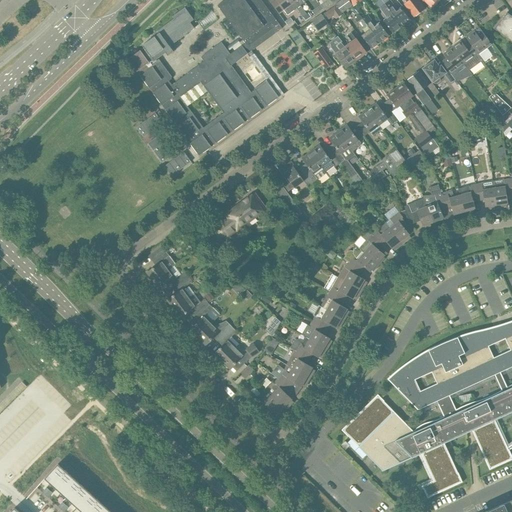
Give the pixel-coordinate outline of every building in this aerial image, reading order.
[(224,0),(217,5),(245,43),(251,51),(282,28),(261,0),(224,0)] [(296,9),(290,0),(268,0),(279,13),(283,10),(287,15),(296,9)] [(305,2),(303,0),(290,0),(296,9),(305,2)] [(332,2),(330,0),(327,0),(321,5),(323,8),(332,2)] [(342,13),(352,6),(347,0),(340,0),(335,4),(342,13)] [(393,33),(401,27),(383,4),(383,5),(379,0),(378,0),(377,1),(377,4),(386,18),(383,20),(393,33)] [(379,0),(383,5),(383,4),(401,27),(410,20),(401,7),(397,10),(389,0),(379,0)] [(408,0),(404,3),(408,9),(414,17),(425,9),(419,1),(418,0),(408,0)] [(424,0),(424,1),(432,9),(440,0),(424,0)] [(337,8),(336,5),(323,13),(328,20),(334,16),(336,18),(342,14),(337,8)] [(144,48),(128,59),(140,76),(199,156),(283,94),(271,77),(253,89),(254,91),(251,93),(231,65),(247,54),(250,58),(254,55),(251,51),(245,43),(231,54),(221,42),(201,57),(204,61),(172,85),(169,81),(172,78),(157,58),(165,52),(167,55),(173,51),(169,46),(194,27),(189,22),(193,19),(184,7),(172,16),(173,18),(157,30),(158,32),(141,45),(144,48)] [(511,16),(507,12),(494,29),(511,42),(511,16)] [(308,13),(302,17),(305,21),(311,17),(308,13)] [(327,24),(320,14),(311,20),(318,30),(327,24)] [(360,14),(359,15),(380,42),(389,36),(379,23),(375,26),(367,15),(365,16),(360,14)] [(380,42),(359,15),(356,17),(357,18),(355,20),(357,22),(365,33),(362,35),(371,49),(380,42)] [(474,31),(466,37),(469,42),(478,55),(483,60),(491,54),(487,48),(492,45),(488,40),(482,32),(478,35),(474,31)] [(345,47),(355,61),(366,52),(356,38),(355,39),(350,33),(347,36),(351,42),(345,47)] [(333,46),(331,48),(335,54),(345,68),(355,61),(345,47),(340,40),(333,46)] [(461,41),(452,47),(469,70),(470,70),(483,60),(478,55),(469,42),(464,45),(461,41)] [(446,58),(442,61),(444,64),(448,69),(451,74),(456,80),(460,77),(461,79),(471,72),(470,70),(469,70),(452,47),(443,54),(446,58)] [(333,63),(322,49),(314,54),(323,65),(325,69),(333,63)] [(439,77),(444,74),(451,83),(456,80),(451,74),(444,64),(439,67),(434,60),(423,69),(429,77),(432,80),(433,82),(433,81),(434,83),(437,83),(440,80),(440,78),(439,77)] [(428,85),(419,72),(408,80),(418,93),(416,94),(424,105),(431,100),(423,89),(428,85)] [(404,83),(394,90),(398,94),(400,93),(403,97),(402,98),(413,112),(415,115),(421,110),(420,107),(416,102),(414,103),(410,98),(413,96),(404,83)] [(398,94),(394,90),(387,95),(396,108),(400,105),(404,111),(402,112),(406,117),(413,112),(402,98),(403,97),(400,93),(398,94)] [(491,101),(501,116),(510,109),(501,95),(491,101)] [(431,100),(425,104),(427,107),(432,114),(438,110),(433,103),(431,100)] [(376,103),(368,109),(380,125),(388,119),(376,103)] [(379,125),(380,125),(368,109),(359,116),(370,132),(373,136),(382,129),(379,125)] [(435,129),(421,110),(415,115),(429,134),(435,129)] [(156,113),(136,128),(143,137),(163,123),(159,117),(156,114),(156,113)] [(441,150),(413,113),(409,116),(422,133),(415,139),(427,155),(433,151),(436,154),(441,150)] [(398,120),(394,116),(389,120),(393,124),(398,120)] [(511,129),(511,128),(511,118),(507,124),(505,122),(502,125),(503,132),(509,126),(511,129)] [(338,131),(353,151),(360,146),(360,143),(347,125),(338,131)] [(485,130),(473,139),(475,148),(487,146),(485,130)] [(340,163),(359,187),(365,183),(348,161),(355,155),(353,152),(353,151),(338,131),(329,138),(334,145),(330,148),(340,163)] [(158,136),(148,143),(162,163),(172,156),(158,136)] [(340,163),(330,148),(325,152),(319,145),(311,151),(326,172),(334,165),(335,167),(340,163)] [(390,172),(402,163),(406,160),(397,148),(381,159),(390,172)] [(311,151),(302,158),(307,165),(302,169),(310,179),(313,183),(326,173),(325,172),(326,172),(311,151)] [(184,152),(164,166),(171,176),(191,162),(184,152)] [(406,168),(417,160),(413,155),(412,156),(406,160),(402,163),(406,168)] [(373,177),(382,170),(386,167),(383,162),(369,172),(373,177)] [(304,181),(290,163),(280,171),(280,170),(279,171),(288,183),(283,186),(279,182),(272,187),(293,215),(300,210),(287,192),(294,187),(294,188),(304,181)] [(365,183),(359,187),(363,192),(386,175),(382,170),(373,177),(365,183)] [(498,205),(507,203),(506,193),(511,192),(511,187),(511,178),(494,181),(498,205)] [(494,181),(483,183),(477,184),(479,197),(484,197),(485,207),(486,206),(486,209),(497,208),(496,205),(498,205),(494,181)] [(446,206),(442,193),(441,193),(438,184),(430,187),(428,189),(428,191),(430,192),(431,193),(431,195),(423,195),(435,224),(443,220),(442,218),(444,218),(440,209),(446,206)] [(459,189),(461,195),(465,211),(475,209),(472,199),(479,197),(477,184),(470,186),(459,189)] [(465,211),(461,195),(454,197),(451,189),(448,191),(442,193),(446,206),(451,205),(453,215),(465,211)] [(266,209),(255,193),(225,214),(227,217),(211,229),(221,242),(266,209)] [(425,228),(435,224),(423,195),(422,195),(423,198),(408,205),(411,212),(416,211),(423,226),(424,226),(425,228)] [(334,206),(337,208),(339,206),(343,209),(345,206),(340,201),(334,206)] [(331,214),(327,210),(321,215),(330,222),(333,220),(329,216),(331,214)] [(386,222),(390,228),(397,236),(400,241),(409,234),(405,229),(408,227),(408,226),(412,224),(407,215),(405,210),(396,214),(391,218),(386,222)] [(394,250),(402,244),(400,241),(397,236),(390,228),(386,222),(380,227),(381,229),(379,231),(377,229),(372,234),(384,246),(387,243),(392,248),(394,250)] [(360,247),(379,264),(385,258),(383,257),(385,255),(379,250),(384,246),(372,234),(367,228),(360,236),(365,240),(360,247)] [(186,242),(180,246),(187,255),(192,251),(186,242)] [(359,269),(362,265),(370,272),(371,270),(373,271),(379,264),(360,247),(354,243),(354,251),(351,250),(349,250),(347,251),(346,253),(345,256),(344,258),(348,261),(359,269)] [(147,272),(154,280),(175,265),(176,264),(162,246),(150,254),(158,264),(147,272)] [(337,254),(328,247),(324,253),(333,260),(337,254)] [(359,288),(364,280),(356,274),(359,269),(348,261),(344,266),(339,276),(344,279),(349,282),(359,288)] [(169,269),(175,265),(154,280),(161,289),(176,278),(169,269)] [(186,278),(188,276),(185,271),(180,274),(184,280),(186,278)] [(192,281),(188,276),(186,278),(184,280),(188,285),(192,281)] [(333,285),(330,290),(342,297),(344,294),(353,299),(353,298),(356,300),(362,290),(359,288),(349,282),(344,279),(339,276),(333,285)] [(238,280),(231,287),(240,295),(248,287),(238,280)] [(174,308),(194,293),(189,287),(185,290),(183,288),(176,293),(168,299),(174,308)] [(243,294),(248,299),(252,296),(247,290),(243,294)] [(327,296),(321,306),(345,319),(349,311),(347,310),(347,309),(338,304),(342,297),(330,290),(327,296)] [(214,297),(210,292),(204,296),(208,302),(214,297)] [(194,293),(174,308),(181,317),(191,310),(195,315),(204,307),(208,304),(204,299),(200,302),(194,293)] [(264,294),(261,299),(267,303),(270,297),(264,294)] [(212,307),(208,304),(204,307),(195,315),(200,320),(191,329),(199,336),(200,335),(202,333),(212,322),(219,315),(212,307)] [(321,306),(319,304),(313,315),(315,316),(312,320),(325,327),(327,323),(336,328),(336,327),(339,329),(345,319),(321,306)] [(276,318),(271,323),(276,329),(280,322),(276,318)] [(321,333),(325,327),(312,320),(309,326),(307,325),(302,334),(306,336),(327,348),(332,340),(329,339),(330,338),(321,333)] [(215,335),(219,340),(232,327),(226,321),(219,324),(216,327),(212,322),(199,336),(206,344),(215,335)] [(421,486),(423,489),(424,490),(427,498),(462,482),(450,455),(444,443),(471,430),(476,441),(489,470),(511,459),(511,456),(509,450),(511,448),(511,321),(502,325),(487,329),(470,333),(455,338),(439,345),(424,353),(413,359),(403,367),(393,374),(388,379),(393,385),(395,387),(418,410),(436,401),(443,416),(432,421),(425,423),(422,424),(420,425),(418,426),(417,428),(415,429),(413,431),(384,401),(381,397),(378,394),(341,430),(347,436),(348,436),(380,468),(409,455),(412,457),(416,455),(421,453),(433,480),(421,486)] [(232,327),(219,340),(224,344),(215,353),(223,360),(236,347),(229,339),(237,331),(232,327)] [(276,330),(272,337),(277,340),(281,333),(276,330)] [(295,349),(307,356),(310,352),(318,357),(319,357),(321,358),(327,348),(306,336),(304,341),(300,339),(294,340),(291,347),(295,349)] [(242,352),(236,347),(223,360),(231,368),(239,360),(244,364),(251,357),(259,351),(254,344),(242,352)] [(293,355),(291,355),(286,364),(292,368),(310,378),(314,370),(312,369),(313,367),(304,362),(307,356),(295,349),(293,352),(293,354),(293,355)] [(245,378),(249,373),(253,369),(249,364),(240,373),(245,378)] [(286,364),(281,373),(278,378),(289,386),(292,381),(301,387),(302,385),(304,387),(310,378),(286,364)] [(265,389),(272,395),(284,407),(286,409),(293,402),(291,400),(292,399),(284,392),(289,386),(278,378),(274,383),(272,381),(265,389)] [(22,382),(0,403),(0,413),(27,387),(27,386),(22,382)] [(284,407),(272,395),(264,403),(268,407),(266,409),(276,419),(286,409),(284,407)] [(53,486),(66,471),(58,464),(45,478),(53,486)] [(61,493),(74,479),(66,471),(53,486),(61,493)] [(69,500),(82,486),(74,479),(61,493),(69,500)] [(77,508),(90,493),(82,486),(69,500),(77,508)] [(81,511),(87,511),(98,500),(90,493),(77,508),(81,511)] [(511,511),(511,499),(484,511),(511,511)] [(102,511),(106,507),(98,500),(87,511),(102,511)]
